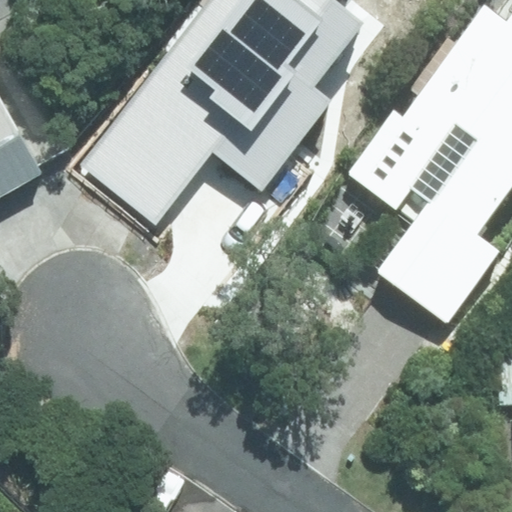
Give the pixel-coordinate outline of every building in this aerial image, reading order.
[(12,0),(0,0),(0,191),(71,148),(6,42),(12,0)] [(253,1),(167,118),(273,196),(357,79),(253,1)] [(421,204),(369,277),(441,329),(495,253),(476,239),(511,188),(511,6),(498,28),(475,11),(399,120),(387,110),(340,178),(392,214),(407,194),(421,204)] [(123,103),(75,168),(124,203),(173,138),(123,103)] [(354,213),(345,222),(359,234),(367,224),(354,213)] [(511,340),(495,342),(497,408),(511,407),(511,340)]
